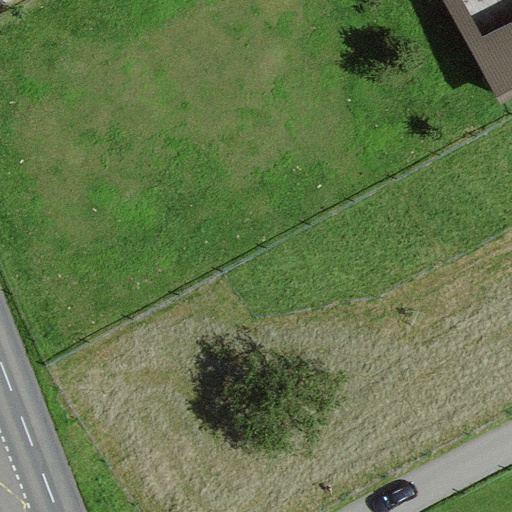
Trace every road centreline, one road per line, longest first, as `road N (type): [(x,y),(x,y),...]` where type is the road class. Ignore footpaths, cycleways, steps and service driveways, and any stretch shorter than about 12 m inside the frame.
road 1 (tertiary): [(0,366),(57,511)]
road 2 (residential): [(392,511),(511,452)]
